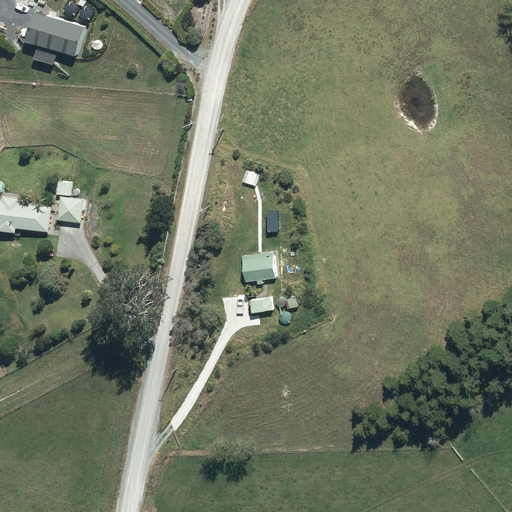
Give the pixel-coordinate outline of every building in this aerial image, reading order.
[(88,27),(49,15),(48,18),(37,14),(31,32),(25,30),(22,39),(29,41),(27,45),(78,60),(88,27)] [(54,233),(56,215),(43,214),(44,199),(11,196),(10,196),(9,196),(8,196),(7,196),(6,197),(5,197),(5,198),(4,199),(4,200),(4,201),(4,202),(4,203),(3,203),(0,202),(0,229),(2,229),(2,233),(19,235),(19,231),(54,233)] [(85,199),(62,198),(61,223),(84,224),(85,199)] [(265,285),(265,282),(279,280),(277,255),(245,258),(247,283),(258,282),(259,285),(265,285)] [(274,298),(253,300),(254,315),(276,313),(274,298)] [(300,299),(280,299),(280,311),(300,311),(300,299)]
